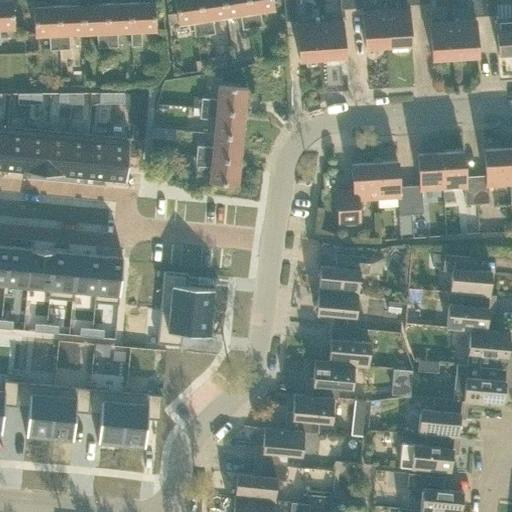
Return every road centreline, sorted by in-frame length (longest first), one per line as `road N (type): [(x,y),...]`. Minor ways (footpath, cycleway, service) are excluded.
road 1 (unclassified): [(274,238),(283,172),(312,128),(340,119),(511,109)]
road 2 (unclassified): [(177,511),(186,463),(255,369),(274,238)]
road 3 (residential): [(127,226),(125,195),(0,185)]
road 4 (residential): [(127,226),(274,238)]
road 5 (residential): [(0,231),(122,242),(127,226)]
